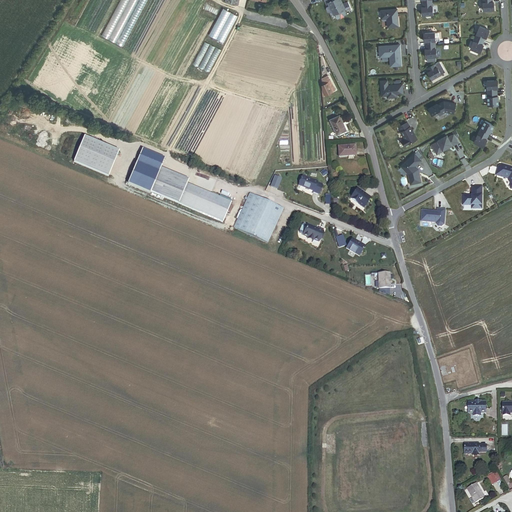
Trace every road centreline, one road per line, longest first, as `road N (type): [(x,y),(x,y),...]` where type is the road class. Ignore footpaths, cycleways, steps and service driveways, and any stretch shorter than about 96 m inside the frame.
road 1 (residential): [(452,511),(443,399),(389,216)]
road 2 (residential): [(511,132),(504,150),(389,216)]
road 3 (residential): [(366,133),(295,0)]
